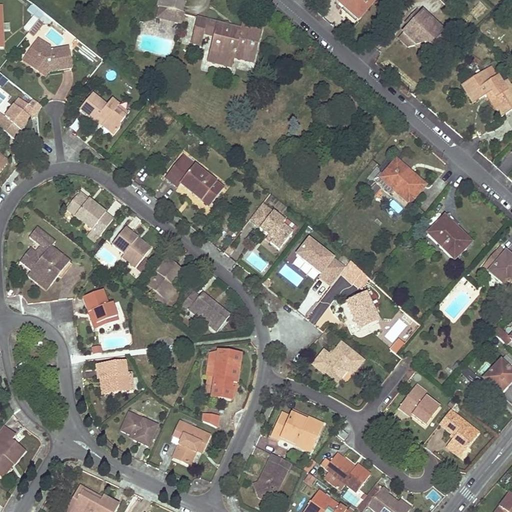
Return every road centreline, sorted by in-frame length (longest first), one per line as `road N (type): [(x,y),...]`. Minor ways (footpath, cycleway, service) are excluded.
road 1 (residential): [(263,379),(261,323),(240,289),(99,175),(61,169),(41,176),(0,222)]
road 2 (residential): [(285,0),(447,150),(511,199)]
road 3 (residential): [(362,425),(363,450),(401,481),(424,481),(428,458),(386,423),(368,420)]
road 4 (residential): [(62,441),(70,409),(57,341),(32,322),(0,323)]
road 5 (residential): [(62,441),(208,510)]
road 6 (residential): [(263,379),(208,510)]
road 7 (residential): [(0,323),(17,396),(62,441)]
